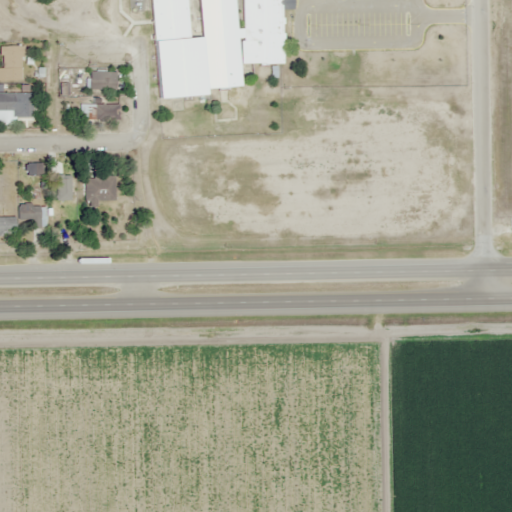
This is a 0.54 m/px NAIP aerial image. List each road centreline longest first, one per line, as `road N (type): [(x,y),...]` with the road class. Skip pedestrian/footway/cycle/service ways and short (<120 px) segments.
road 1 (primary): [(511,261),(0,276)]
road 2 (primary): [(0,308),(511,298)]
road 3 (residential): [(486,299),(484,0)]
road 4 (residential): [(0,141),(140,141)]
